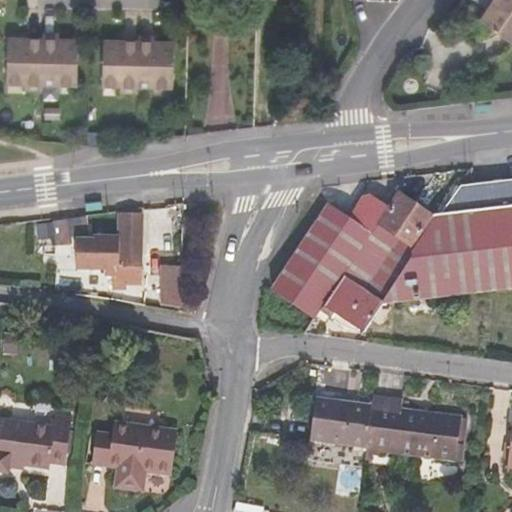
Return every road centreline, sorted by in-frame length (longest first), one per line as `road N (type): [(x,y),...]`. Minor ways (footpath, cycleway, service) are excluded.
road 1 (secondary): [(323,151),(0,189)]
road 2 (residential): [(511,371),(260,344),(233,332)]
road 3 (residential): [(323,151),(260,201),(238,258),(233,332)]
road 4 (secondary): [(511,131),(323,151)]
road 5 (residential): [(233,332),(233,400),(208,511)]
road 6 (residential): [(421,0),(323,151)]
